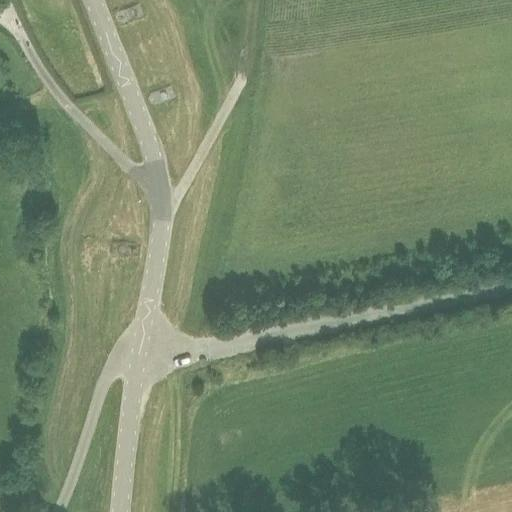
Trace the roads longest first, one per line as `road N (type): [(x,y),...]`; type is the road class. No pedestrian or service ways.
road 1 (tertiary): [(120,511),(159,193),(136,114),(87,0)]
road 2 (track): [(159,193),(35,68),(2,0)]
